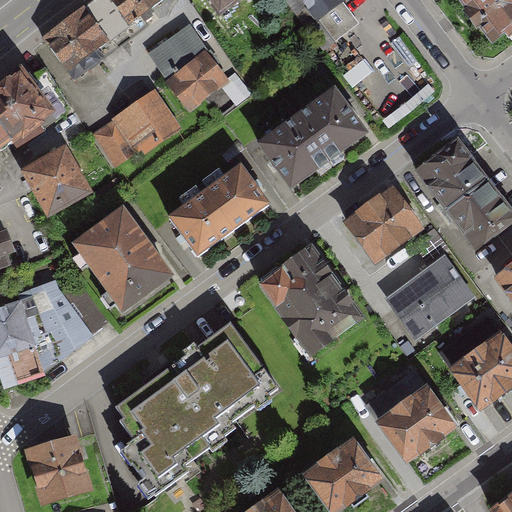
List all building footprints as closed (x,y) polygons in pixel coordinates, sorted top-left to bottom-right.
[(112,0),(132,28),(172,0),(112,0)] [(212,0),(225,18),(250,0),(212,0)] [(343,0),(302,0),(335,43),(360,25),(343,0)] [(511,0),(467,0),(499,44),(511,34),(511,0)] [(91,9),(47,39),(72,75),(116,45),(91,9)] [(194,26),(152,55),(194,117),(236,88),(194,26)] [(0,190),(7,187),(0,174),(0,155),(22,141),(28,147),(68,119),(31,68),(0,88),(0,190)] [(380,135),(345,87),(267,144),(302,192),(380,135)] [(159,92),(94,134),(118,170),(183,128),(159,92)] [(511,200),(470,141),(424,174),(481,254),(511,231),(511,200)] [(76,146),(27,170),(53,220),(101,196),(76,146)] [(251,163),(178,215),(207,256),(280,205),(251,163)] [(404,186),(350,221),(381,268),(435,234),(404,186)] [(136,208),(81,245),(130,317),(185,280),(136,208)] [(1,223),(0,223),(0,272),(14,267),(10,258),(23,253),(13,230),(4,233),(1,223)] [(324,244),(262,283),(313,361),(343,342),(335,330),(367,310),(324,244)] [(480,298),(448,256),(387,302),(418,343),(480,298)] [(511,273),(501,281),(511,295),(511,273)] [(29,303),(0,310),(0,364),(41,350),(50,372),(95,339),(57,283),(29,303)] [(271,378),(238,331),(124,409),(132,420),(128,422),(142,442),(132,449),(165,498),(200,474),(183,449),(218,425),(213,418),(271,378)] [(511,398),(511,334),(510,332),(458,369),(490,414),(511,398)] [(437,385),(384,423),(415,467),(468,430),(437,385)] [(87,437),(34,449),(47,507),(100,495),(87,437)] [(365,440),(313,476),(337,511),(351,511),(394,483),(365,440)] [(304,511),(289,489),(253,511),(304,511)] [(511,511),(511,498),(498,509),(500,511),(511,511)]
